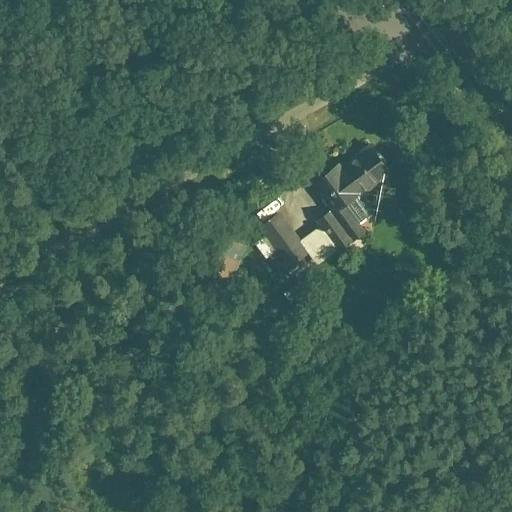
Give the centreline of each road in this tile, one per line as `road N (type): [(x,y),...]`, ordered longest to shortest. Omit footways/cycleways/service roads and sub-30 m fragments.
road 1 (residential): [(438,14),(0,268)]
road 2 (residential): [(438,14),(314,0)]
road 3 (secondary): [(511,109),(438,14)]
